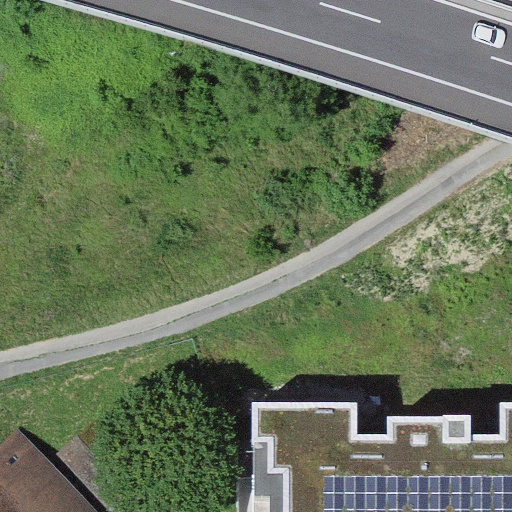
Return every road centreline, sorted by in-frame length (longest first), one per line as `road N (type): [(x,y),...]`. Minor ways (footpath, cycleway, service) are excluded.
road 1 (residential): [(511,155),(339,265),(0,373)]
road 2 (motorway): [(287,0),(511,70)]
